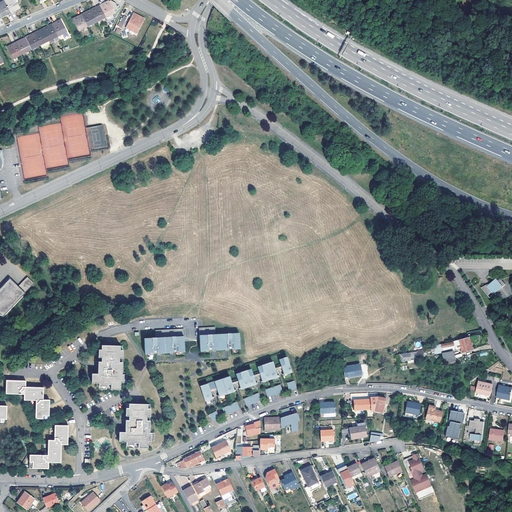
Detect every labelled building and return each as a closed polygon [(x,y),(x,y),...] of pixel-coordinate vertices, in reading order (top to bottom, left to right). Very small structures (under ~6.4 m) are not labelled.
[(4,0),(6,2),(11,13),(17,10),(16,8),(19,7),(15,0),(4,0)] [(1,3),(0,3),(0,13),(1,16),(4,14),(5,16),(11,13),(6,2),(2,4),(1,3)] [(114,14),(108,2),(105,4),(104,3),(99,6),(105,17),(109,15),(109,16),(114,14)] [(105,17),(99,6),(93,9),(93,10),(90,11),(96,23),(101,20),(100,19),(105,17)] [(96,23),(90,11),(87,13),(87,12),(81,15),(87,26),(91,24),(92,25),(96,23)] [(144,20),(134,14),(126,27),(136,33),(144,20)] [(87,26),(81,15),(75,18),(76,18),(72,20),(78,32),(83,29),(82,28),(87,26)] [(127,18),(124,16),(121,22),(120,22),(117,27),(121,29),(127,18)] [(51,25),(57,36),(61,33),(62,35),(64,40),(69,38),(66,33),(66,32),(61,21),(57,22),(51,25)] [(57,36),(51,25),(45,28),(43,30),(49,41),(53,39),(55,43),(59,40),(57,36)] [(49,41),(43,30),(40,31),(39,31),(34,34),(39,45),(44,42),(44,43),(49,41)] [(39,45),(34,34),(28,37),(25,39),(31,50),(35,48),(34,47),(39,45)] [(31,50),(25,39),(22,41),(21,40),(16,43),(21,54),(26,51),(26,52),(31,50)] [(21,54),(16,43),(10,45),(10,46),(7,48),(13,59),(17,57),(17,56),(21,54)] [(18,286),(25,293),(34,284),(27,277),(18,286)] [(496,281),(492,285),(497,290),(500,287),(502,285),(503,286),(505,283),(501,278),(496,281)] [(18,286),(9,279),(0,288),(0,314),(2,316),(25,293),(18,286)] [(492,291),(488,295),(490,298),(496,292),(503,286),(502,285),(500,287),(497,290),(492,285),(496,281),(488,284),(486,285),(492,291)] [(492,291),(486,285),(482,288),(488,295),(492,291)] [(215,327),(199,328),(200,351),(205,351),(205,349),(208,349),(208,350),(212,350),(212,349),(214,349),(215,349),(215,350),(225,350),(225,348),(226,348),(228,348),(228,349),(232,348),(235,348),(235,349),(240,349),(239,333),(215,334),(215,327)] [(186,352),(185,329),(157,330),(157,337),(146,338),(147,354),(152,354),(151,352),(154,352),(154,353),(158,353),(158,352),(160,352),(161,352),(161,353),(171,353),(171,351),(172,351),(174,351),(174,352),(178,352),(178,351),(181,351),(181,352),(186,352)] [(446,344),(441,344),(442,350),(452,349),(452,346),(453,346),(454,347),(459,346),(462,352),(472,349),(468,336),(453,342),(453,343),(447,344),(446,344)] [(123,347),(114,346),(108,346),(100,346),(99,364),(99,370),(98,370),(98,374),(92,374),(92,383),(99,384),(99,390),(111,390),(121,390),(121,383),(127,383),(127,375),(123,375),(123,370),(122,370),(123,347)] [(449,360),(454,358),(453,352),(442,354),(444,361),(449,360)] [(410,353),(400,355),(401,362),(411,360),(410,353)] [(283,358),(279,360),(284,373),(286,372),(287,373),(292,372),(287,357),(283,358)] [(277,375),(273,361),(261,365),(257,367),(262,380),(265,380),(265,381),(275,377),(274,376),(277,375)] [(343,369),(345,378),(348,377),(348,379),(362,376),(360,366),(343,369)] [(236,374),(241,388),(243,387),(244,388),(253,385),(253,383),(256,383),(251,369),(247,370),(240,372),(240,373),(236,374)] [(234,390),(229,376),(200,386),(205,401),(210,399),(210,398),(212,397),(210,389),(216,387),(219,395),(222,394),(222,395),(232,392),(231,391),(234,390)] [(37,419),(50,419),(50,405),(51,401),(44,400),(45,388),(27,387),(27,381),(18,381),(8,381),(8,394),(26,394),(26,400),(37,401),(37,419)] [(294,381),(287,383),(289,390),(297,388),(294,381)] [(491,396),(493,385),(485,383),(485,384),(479,383),(477,393),(491,396)] [(280,385),(265,390),(267,397),(283,392),(280,385)] [(499,386),(497,398),(505,400),(505,398),(511,399),(511,393),(511,389),(509,389),(509,388),(499,386)] [(244,399),(246,406),(261,400),(258,393),(244,399)] [(386,399),(377,397),(375,412),(383,413),(385,404),(386,399)] [(354,410),(371,410),(370,400),(354,400),(354,410)] [(419,403),(405,400),(403,411),(417,414),(419,403)] [(222,408),(225,415),(240,409),(237,402),(222,408)] [(322,414),(335,413),(334,402),(319,403),(320,414),(322,414)] [(432,404),(428,403),(425,417),(440,420),(442,410),(434,408),(432,408),(432,404)] [(126,448),(148,449),(148,441),(154,441),(154,433),(150,433),(150,429),(149,429),(150,405),(142,404),(136,404),(127,404),(126,428),(126,431),(125,431),(125,432),(120,432),(119,442),(126,442),(126,448)] [(209,415),(213,422),(220,418),(216,411),(209,415)] [(297,411),(291,414),(292,417),(295,416),(297,421),(298,420),(300,419),(297,411)] [(464,413),(450,411),(448,422),(450,422),(449,427),(447,427),(445,437),(459,439),(461,429),(459,429),(460,424),(462,425),(464,413)] [(291,414),(281,418),(281,428),(291,423),(292,430),(299,429),(298,420),(297,421),(295,416),(292,417),(291,414)] [(276,420),(273,420),(265,420),(265,431),(274,431),(281,430),(281,418),(281,417),(276,418),(276,420)] [(248,434),(260,431),(260,421),(255,423),(255,424),(255,425),(254,425),(253,424),(246,427),(248,434)] [(482,446),(484,423),(470,421),(469,427),(474,427),(474,429),(476,429),(475,435),(470,435),(470,441),(475,441),(474,446),(482,446)] [(31,455),(30,468),(49,469),(50,463),(62,463),(62,445),(68,445),(69,438),(69,426),(56,426),(56,441),(49,441),(49,456),(31,455)] [(364,426),(348,428),(350,440),(367,437),(366,435),(364,426)] [(502,442),(504,432),(491,430),(490,440),(502,442)] [(326,431),(320,431),(320,442),(333,441),(333,432),(326,432),(326,431)] [(276,439),(266,439),(267,450),(268,449),(268,447),(275,447),(276,439)] [(226,441),(212,448),(216,458),(231,451),(226,441)] [(236,460),(249,458),(249,456),(252,456),(251,448),(243,448),(243,446),(241,446),(241,447),(238,448),(238,453),(236,453),(236,460)] [(183,469),(194,467),(193,466),(205,461),(201,452),(193,456),(192,454),(190,455),(191,457),(171,467),(183,469)] [(409,477),(415,474),(410,463),(420,458),(418,455),(403,462),(409,477)] [(365,462),(361,464),(365,474),(367,477),(370,475),(380,471),(374,458),(370,460),(371,461),(366,464),(365,462)] [(432,487),(420,458),(410,463),(415,474),(409,477),(417,493),(432,487)] [(396,475),(403,472),(397,461),(390,465),(386,466),(385,467),(390,478),(393,476),(396,475)] [(353,465),(347,468),(352,479),(357,477),(358,478),(362,476),(356,463),(353,465)] [(275,469),(274,466),(266,470),(264,475),(269,484),(272,485),(277,483),(274,476),(278,475),(275,469)] [(354,484),(345,466),(336,470),(338,474),(340,473),(341,475),(340,475),(346,488),(354,484)] [(318,483),(310,467),(301,471),(308,488),(318,483)] [(279,478),(284,488),(289,485),(293,483),(294,486),(298,484),(292,469),(286,472),(286,474),(287,475),(284,476),(279,478)] [(320,478),(325,488),(337,482),(333,472),(320,478)] [(201,481),(194,485),(199,494),(214,485),(209,476),(203,480),(203,479),(201,480),(201,481)] [(220,483),(216,485),(219,490),(222,496),(234,490),(228,478),(222,481),(220,483)] [(261,478),(251,482),(255,491),(265,486),(261,478)] [(165,485),(161,487),(168,499),(179,492),(173,482),(168,485),(166,486),(165,485)] [(183,490),(189,503),(198,498),(191,486),(183,490)] [(128,508),(147,493),(142,487),(135,491),(135,490),(134,490),(134,492),(133,493),(123,501),(128,508)] [(222,496),(219,490),(214,493),(221,507),(226,504),(223,498),(222,496)] [(23,498),(19,504),(27,510),(35,498),(25,491),(21,496),(23,498)] [(93,492),(89,495),(90,497),(82,504),(88,511),(101,500),(93,492)] [(43,499),(47,508),(58,504),(54,494),(43,499)] [(81,503),(82,504),(90,497),(89,495),(81,503)] [(151,495),(140,501),(145,511),(162,511),(158,504),(156,505),(151,495)]
